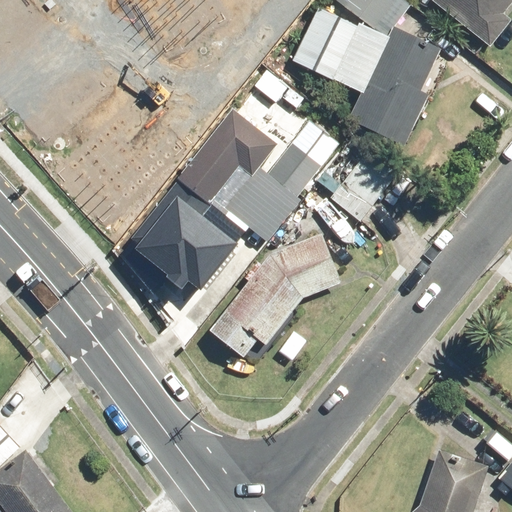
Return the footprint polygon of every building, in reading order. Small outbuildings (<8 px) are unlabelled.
[(20,0),(0,0),(0,104),(45,148),(108,83),(73,49),(57,66),(23,33),(38,17),(20,0)] [(209,0),(153,0),(180,47),(223,23),(209,0)] [(395,0),(351,0),(347,7),(377,29),(397,1),(395,0)] [(511,0),(435,0),(493,46),(511,22),(511,19),(506,15),(511,6),(511,0)] [(397,25),(352,117),(409,144),(454,53),(397,25)] [(284,84),(270,74),(246,107),(261,117),(284,84)] [(220,105),(207,93),(186,117),(199,128),(220,105)] [(192,282),(202,290),(253,228),(229,208),(283,141),(238,104),(126,242),(186,290),(192,282)] [(131,107),(60,177),(105,222),(187,140),(168,121),(153,129),(131,107)] [(345,146),(311,120),(267,177),(302,203),(345,146)] [(402,175),(370,151),(334,199),(366,223),(402,175)] [(256,363),(307,296),(344,283),(327,235),(274,254),(274,255),(273,254),(214,331),(256,363)] [(0,426),(0,465),(21,450),(3,424),(0,426)] [(475,511),(491,465),(440,448),(419,509),(416,511),(475,511)] [(83,511),(32,449),(0,474),(0,502),(8,511),(83,511)] [(511,462),(500,478),(511,487),(511,462)]
